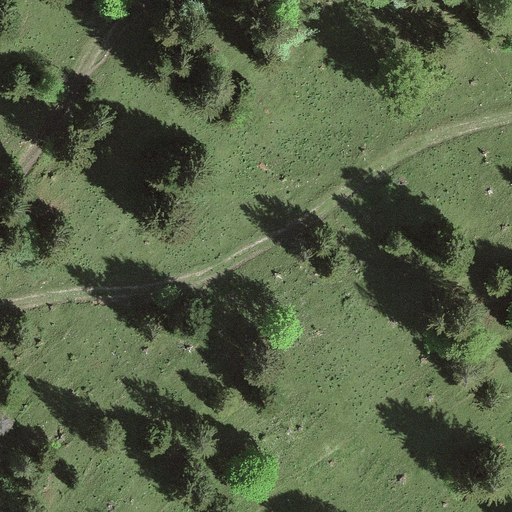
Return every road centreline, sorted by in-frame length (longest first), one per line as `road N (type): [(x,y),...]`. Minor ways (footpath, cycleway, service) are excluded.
road 1 (track): [(0,306),(176,282),(289,227),(402,150),(445,129),(511,113)]
road 2 (track): [(0,199),(132,0)]
